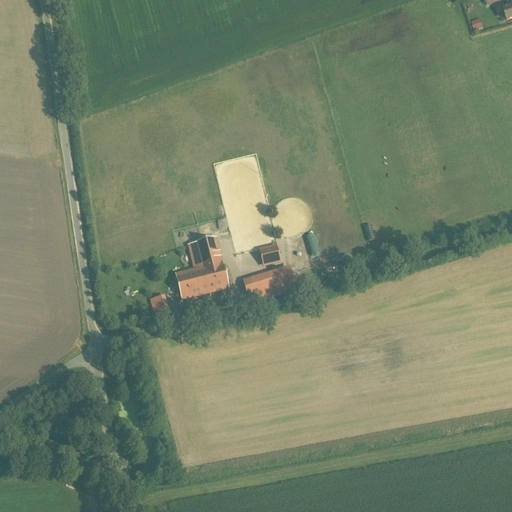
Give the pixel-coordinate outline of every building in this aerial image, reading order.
[(511,0),(510,0),(511,5),(511,7),(503,10),(506,22),(511,20),(511,0)] [(215,241),(189,247),(195,272),(201,296),(227,289),(215,241)] [(276,248),(260,252),(264,267),(280,263),(276,248)] [(289,268),(243,282),(250,305),(296,291),(289,268)] [(195,272),(176,277),(182,300),(201,296),(195,272)]
